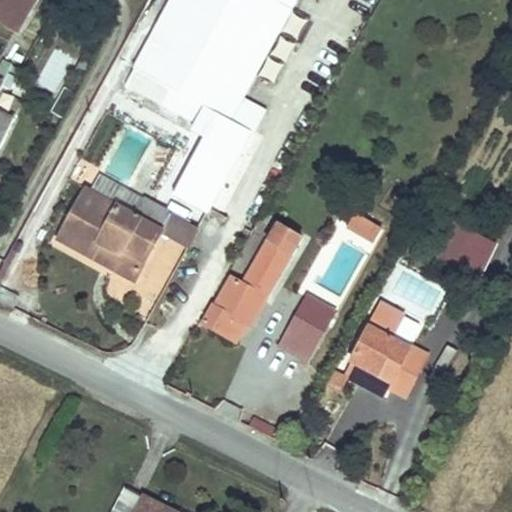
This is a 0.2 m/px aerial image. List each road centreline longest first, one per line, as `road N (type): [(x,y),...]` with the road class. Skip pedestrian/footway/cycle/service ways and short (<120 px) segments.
road 1 (unclassified): [(316,481),(0,328)]
road 2 (unknown): [(0,266),(114,39),(109,0)]
